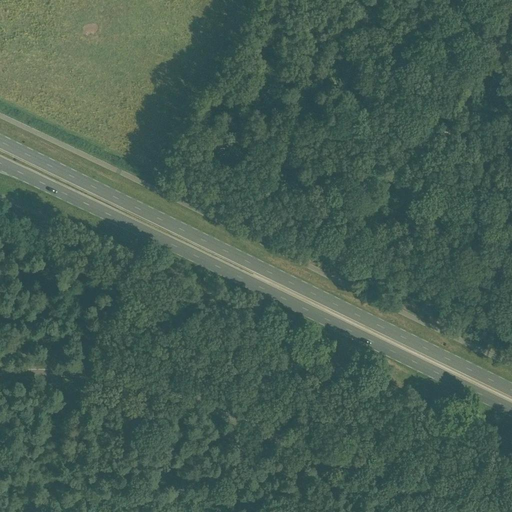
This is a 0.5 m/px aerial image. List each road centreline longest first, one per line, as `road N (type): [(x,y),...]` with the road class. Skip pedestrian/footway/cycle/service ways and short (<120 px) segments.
road 1 (primary): [(511,390),(0,142)]
road 2 (primary): [(0,163),(511,409)]
road 3 (unclassified): [(351,511),(308,457),(231,414),(104,375),(0,369)]
